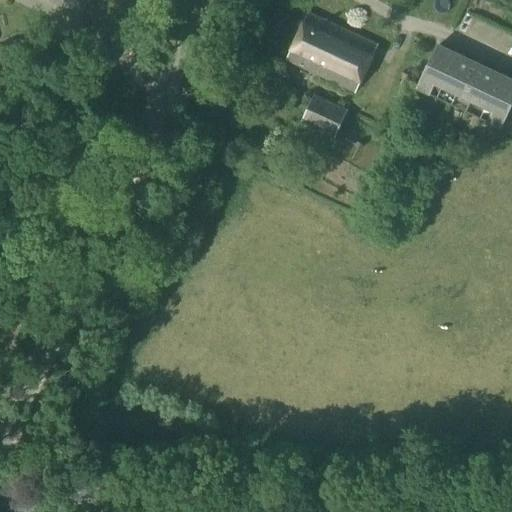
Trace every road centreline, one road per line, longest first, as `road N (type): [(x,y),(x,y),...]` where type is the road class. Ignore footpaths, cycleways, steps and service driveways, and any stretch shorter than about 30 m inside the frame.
road 1 (unclassified): [(0,442),(205,0)]
road 2 (tertiary): [(478,511),(0,497)]
